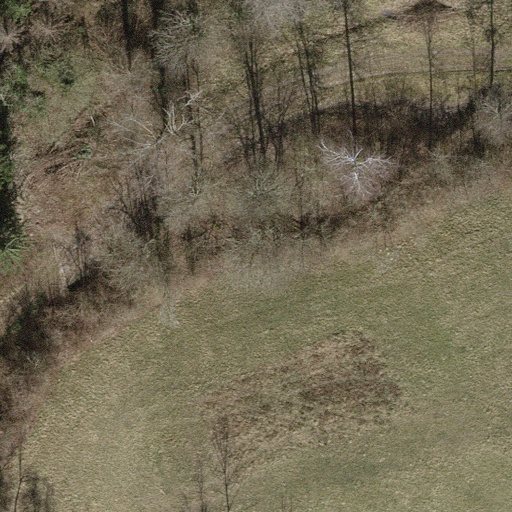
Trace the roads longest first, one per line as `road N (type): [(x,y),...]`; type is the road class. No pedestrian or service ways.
road 1 (track): [(298,67),(32,259),(0,308)]
road 2 (track): [(298,67),(384,40),(511,50)]
